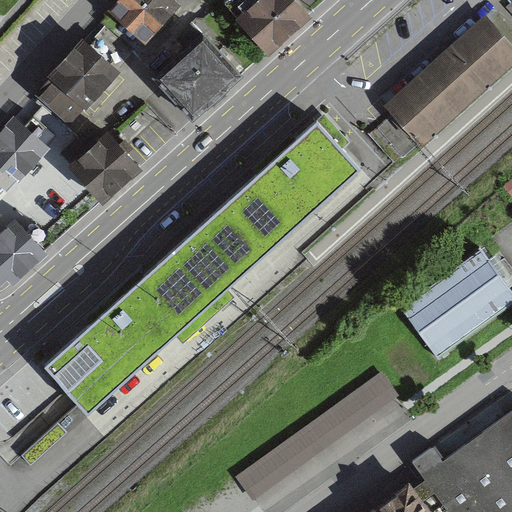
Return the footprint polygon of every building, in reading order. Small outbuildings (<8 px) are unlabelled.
[(176,0),(115,0),(110,5),(145,37),(178,2),(176,0)] [(302,20),(285,0),(254,0),(228,23),(255,54),(258,58),(302,20)] [(511,64),(511,54),(482,21),(403,90),(397,96),(391,101),(426,140),(511,64)] [(240,76),(202,35),(156,77),(194,119),(240,76)] [(120,69),(83,37),(58,66),(95,98),(120,69)] [(95,98),(58,66),(32,96),(69,128),(95,98)] [(52,151),(16,118),(0,135),(0,182),(13,194),(52,151)] [(317,120),(45,365),(89,413),(361,168),(317,120)] [(135,168),(99,128),(58,165),(94,205),(135,168)] [(45,253),(11,216),(0,225),(0,279),(3,277),(11,285),(45,253)] [(478,251),(396,308),(431,357),(511,300),(511,298),(497,277),(478,251)] [(380,373),(234,477),(252,502),(398,399),(380,373)] [(402,482),(360,511),(511,511),(511,414),(407,489),(402,482)]
